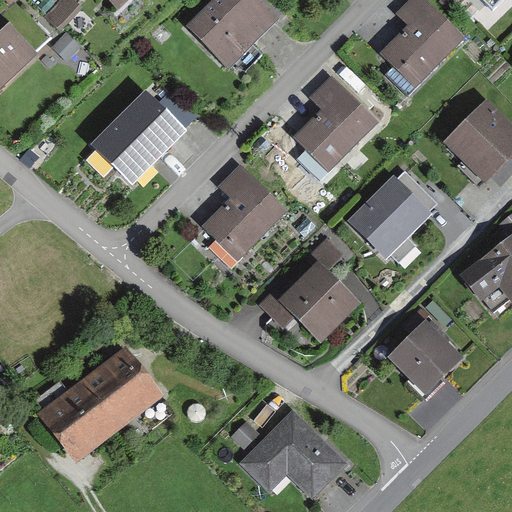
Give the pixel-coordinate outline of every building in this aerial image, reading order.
[(58,29),(84,8),(76,0),(60,0),(45,14),(58,29)] [(107,0),(118,11),(128,0),(107,0)] [(246,0),(225,0),(192,32),(226,67),(271,25),(246,0)] [(384,58),(413,88),(459,44),(417,0),(400,17),(413,31),(384,58)] [(0,89),(32,60),(1,26),(0,26),(0,89)] [(329,172),(374,129),(332,86),(315,102),(329,116),(301,143),(329,172)] [(154,96),(104,146),(142,184),(192,135),(154,96)] [(451,149),(485,184),(511,157),(511,139),(487,114),(451,149)] [(294,214),(247,170),(224,193),(239,207),(215,232),(246,263),(294,214)] [(393,188),(353,227),(386,262),(426,222),(393,188)] [(320,270),(284,307),(326,348),(367,306),(334,274),(351,256),(334,239),(312,262),(320,270)] [(511,244),(466,281),(495,317),(511,303),(511,244)] [(427,333),(393,365),(424,398),(458,366),(427,333)] [(156,393),(126,353),(87,382),(118,422),(156,393)] [(118,422),(87,382),(48,411),(79,452),(118,422)] [(293,415),(246,463),(270,486),(287,467),(312,491),(341,461),(293,415)]
